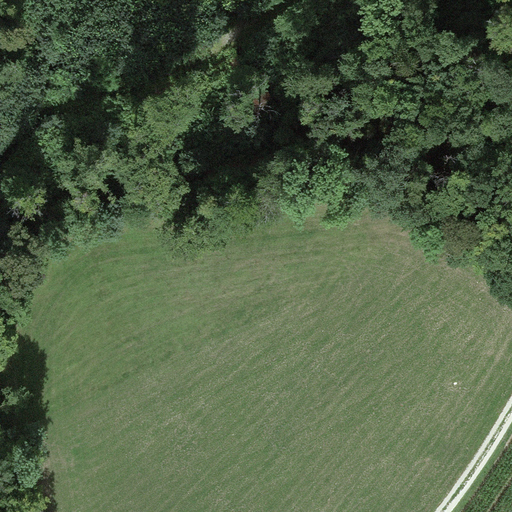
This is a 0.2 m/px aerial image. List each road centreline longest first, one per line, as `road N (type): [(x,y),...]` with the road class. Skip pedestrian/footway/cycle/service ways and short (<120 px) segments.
road 1 (track): [(0,146),(14,129),(93,90),(208,55),(278,0)]
road 2 (track): [(442,511),(511,401)]
